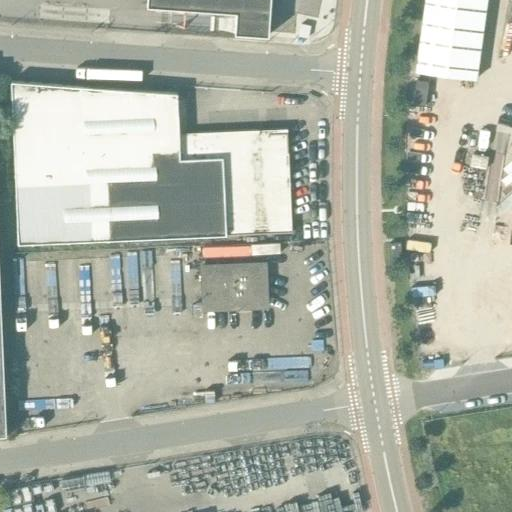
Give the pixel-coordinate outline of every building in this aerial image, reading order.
[(146,0),(147,6),(236,13),(234,34),(268,36),(270,0),(146,0)] [(425,0),(415,72),(475,80),(485,0),(425,0)] [(301,25),(298,36),(308,38),(310,26),(301,25)] [(17,244),(291,232),(291,231),(288,231),(285,153),(288,153),(287,133),(268,134),(267,136),(259,134),(260,130),(259,130),(258,133),(178,136),(177,94),(10,82),(17,244)] [(511,186),(409,195),(422,344),(511,337),(511,186)] [(388,244),(389,263),(401,262),(400,243),(388,244)] [(201,266),(203,306),(248,304),(249,308),(267,307),(265,264),(201,266)]
